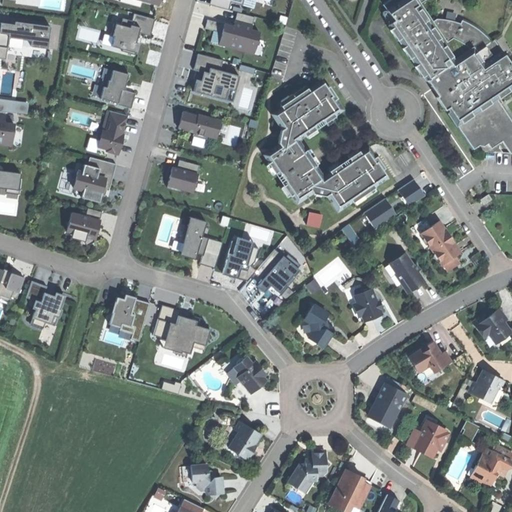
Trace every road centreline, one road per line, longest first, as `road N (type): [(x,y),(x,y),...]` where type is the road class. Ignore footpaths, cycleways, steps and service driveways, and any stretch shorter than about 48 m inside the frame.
road 1 (residential): [(112,268),(185,0)]
road 2 (residential): [(112,268),(222,302),(298,378)]
road 3 (residential): [(336,379),(415,324),(503,278)]
road 4 (track): [(0,509),(38,375),(29,353),(0,340)]
road 5 (residential): [(503,278),(405,126)]
road 6 (residential): [(429,494),(337,417)]
